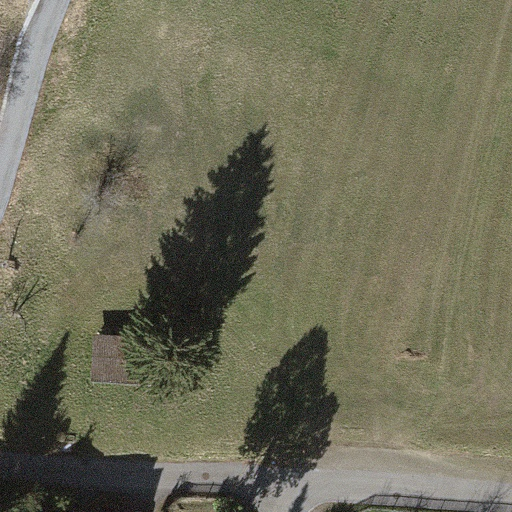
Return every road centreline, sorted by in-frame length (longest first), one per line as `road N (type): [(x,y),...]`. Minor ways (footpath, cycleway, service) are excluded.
road 1 (unclassified): [(0,465),(289,485)]
road 2 (unclassified): [(289,485),(511,495)]
road 3 (track): [(0,176),(60,0)]
